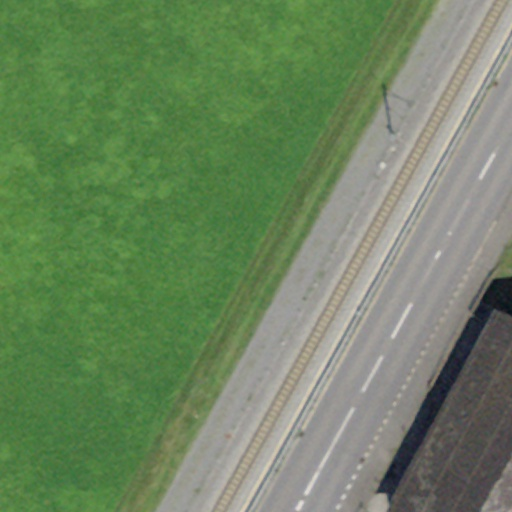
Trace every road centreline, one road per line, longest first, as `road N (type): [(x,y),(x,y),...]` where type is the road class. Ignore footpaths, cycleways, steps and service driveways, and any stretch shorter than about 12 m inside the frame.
road 1 (track): [(173,511),(459,0)]
road 2 (secondary): [(297,511),(511,123)]
